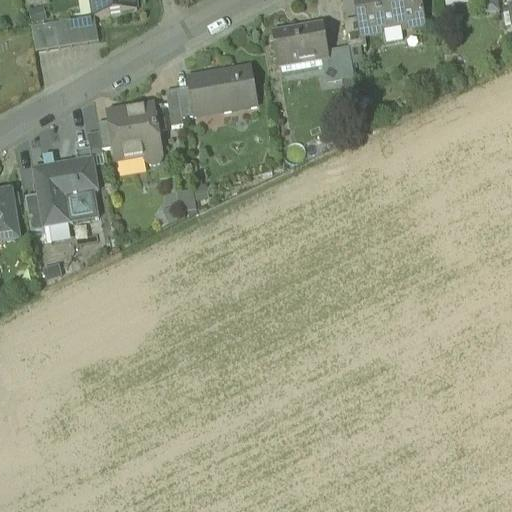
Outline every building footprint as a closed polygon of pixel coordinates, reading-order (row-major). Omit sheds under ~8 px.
[(90,0),(94,20),(137,13),(134,0),(90,0)] [(354,0),(358,22),(361,38),(364,38),(385,34),(383,27),(399,24),(400,32),(422,28),(417,0),(354,0)] [(34,25),(49,22),(46,9),(32,12),(34,25)] [(94,20),(83,22),(87,47),(98,45),(94,20)] [(71,50),(87,47),(83,22),(67,25),(71,50)] [(343,24),(348,52),(366,49),(364,38),(361,38),(358,22),(343,24)] [(383,27),(385,34),(400,32),(399,24),(383,27)] [(59,52),(71,50),(67,25),(55,27),(59,52)] [(48,54),(59,52),(55,27),(43,29),(48,54)] [(272,36),(277,72),(322,65),(328,64),(327,56),(322,28),(272,36)] [(36,56),(48,54),(43,29),(32,31),(36,56)] [(353,82),(348,52),(327,56),(328,64),(322,65),(326,86),(353,82)] [(193,116),(194,121),(196,121),(195,115),(223,111),(224,116),(256,111),(250,71),(187,82),(189,92),(193,116)] [(189,92),(178,94),(182,118),(193,116),(189,92)] [(184,129),(182,118),(178,94),(166,96),(172,131),(184,129)] [(114,152),(115,156),(132,153),(134,163),(144,161),(148,167),(155,168),(160,165),(162,159),(158,136),(167,134),(163,109),(108,119),(109,125),(114,152)] [(195,115),(196,121),(224,116),(223,111),(195,115)] [(98,127),(99,137),(102,154),(114,152),(109,125),(98,127)] [(103,160),(102,154),(99,137),(88,139),(92,161),(103,160)] [(116,166),(134,163),(132,153),(115,156),(116,166)] [(39,199),(44,232),(45,232),(99,222),(94,196),(98,196),(93,164),(34,174),(39,199)] [(0,245),(20,242),(12,195),(0,196),(0,245)] [(26,202),(31,237),(45,235),(45,232),(44,232),(39,199),(26,202)]
